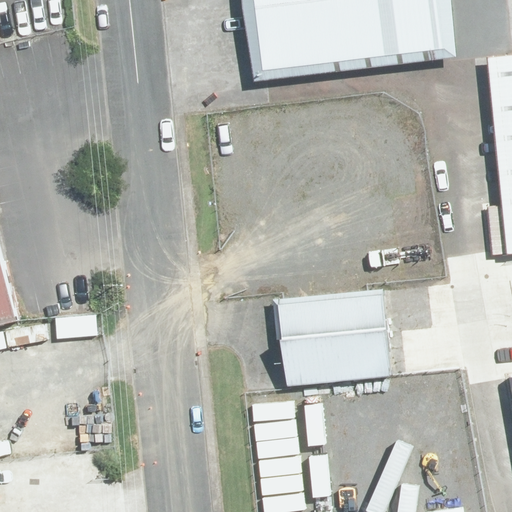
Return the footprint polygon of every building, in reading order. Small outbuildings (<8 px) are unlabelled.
[(437,0),(248,0),(257,76),(444,56),(437,0)] [(511,59),(481,62),(502,267),(511,266),(511,59)] [(0,335),(14,332),(0,267),(0,335)] [(466,273),(450,276),(455,306),(471,303),(466,273)] [(375,299),(277,305),(283,393),(381,387),(375,299)] [(433,311),(392,314),(393,331),(434,329),(433,311)] [(446,366),(404,369),(405,386),(447,383),(446,366)] [(312,460),(309,437),(272,441),(265,442),(267,465),(263,465),(266,499),(278,498),(279,511),(350,511),(344,456),(312,460)] [(480,511),(478,489),(419,496),(420,507),(378,511),(377,511),(480,511)]
